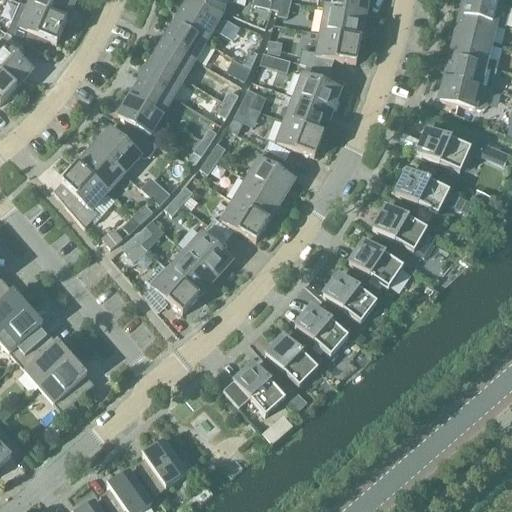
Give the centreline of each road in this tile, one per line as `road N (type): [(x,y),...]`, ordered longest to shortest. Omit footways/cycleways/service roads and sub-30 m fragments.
road 1 (residential): [(156,382),(263,280),(333,185),(376,93),(400,0)]
road 2 (residential): [(156,382),(0,197)]
road 3 (residential): [(0,158),(83,68),(123,0)]
road 4 (unclassified): [(361,511),(511,380)]
road 5 (residential): [(9,511),(156,382)]
